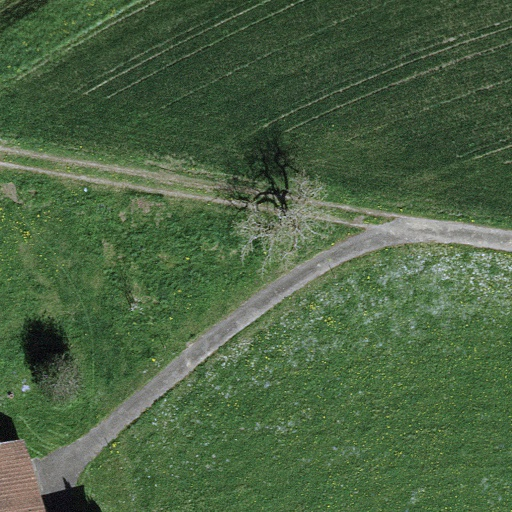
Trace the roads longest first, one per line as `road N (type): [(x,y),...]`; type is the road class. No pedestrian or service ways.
road 1 (residential): [(511,250),(413,234),(342,252),(170,377),(62,476)]
road 2 (track): [(0,166),(413,234)]
